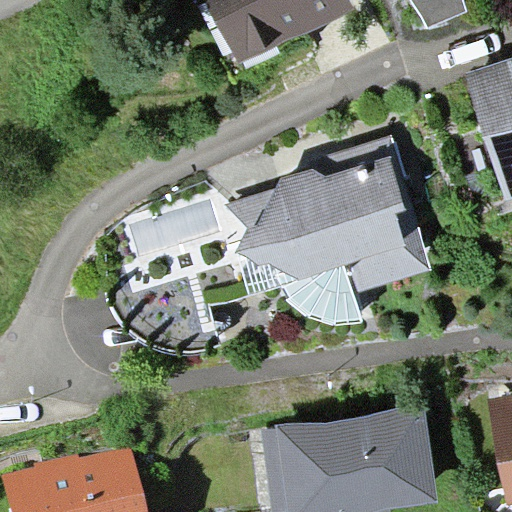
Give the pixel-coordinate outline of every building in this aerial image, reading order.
[(216,0),(240,46),(329,0),(216,0)] [(511,64),(472,78),(482,110),(474,126),(490,134),(501,166),(511,162),(511,64)] [(386,141),(351,151),(356,166),(319,178),(307,171),(282,179),(275,192),(227,206),(248,225),(282,215),(295,259),(270,266),(284,291),(305,308),(330,316),(358,313),(347,277),(395,261),(404,254),(408,244),(408,234),(398,201),(404,199),(386,141)] [(511,402),(495,406),(510,489),(511,488),(511,402)] [(279,426),(291,506),(425,487),(413,407),(279,426)] [(128,511),(119,467),(10,492),(14,511),(128,511)]
